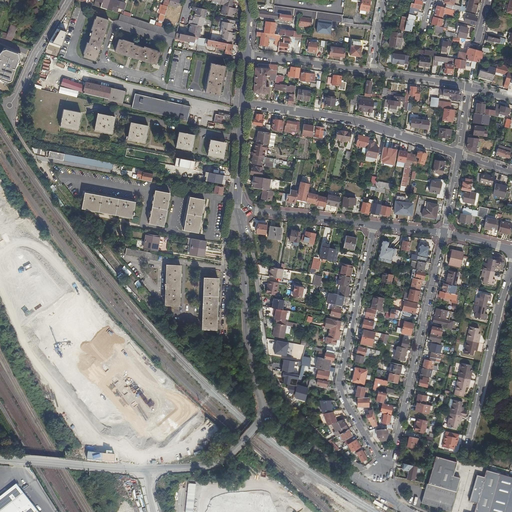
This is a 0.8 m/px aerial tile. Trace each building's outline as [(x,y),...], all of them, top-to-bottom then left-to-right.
[(96,0),(94,5),(106,9),(109,0),(96,0)] [(126,3),(115,0),(109,0),(106,9),(117,13),(118,8),(123,10),(126,3)] [(168,5),(169,0),(165,0),(164,5),(163,5),(160,4),(159,9),(161,10),(160,14),(165,15),(168,5)] [(370,0),(369,0),(361,0),(359,13),(365,14),(365,11),(368,11),(370,0)] [(418,0),(411,0),(410,6),(409,12),(409,14),(412,15),(412,12),(415,13),(415,10),(418,10),(418,8),(421,9),(422,1),(418,0)] [(451,9),(460,11),(460,10),(461,6),(453,4),(454,0),(444,0),(444,2),(447,3),(445,8),(448,9),(451,9)] [(478,3),(478,2),(469,0),(462,0),(460,10),(475,12),(477,7),(478,3)] [(235,9),(231,8),(223,6),(221,14),(233,17),(235,9)] [(325,20),(342,22),(343,18),(343,15),(274,6),(273,13),(292,15),(298,16),(300,17),(311,18),(315,19),(323,20),(324,20),(325,20)] [(445,8),(437,6),(434,15),(442,17),(445,8)] [(195,11),(194,16),(204,18),(205,18),(206,10),(192,7),(192,11),(195,11)] [(257,11),(257,15),(257,16),(279,19),(279,20),(291,21),(292,15),(273,13),(257,11)] [(464,21),(476,24),(477,19),(474,18),(475,14),(467,12),(466,16),(464,21)] [(148,23),(135,18),(130,17),(123,15),(121,14),(120,14),(118,20),(175,39),(175,38),(176,33),(176,32),(161,27),(155,25),(148,23)] [(413,19),(421,21),(422,17),(417,16),(412,15),(409,14),(408,18),(405,28),(405,31),(410,32),(413,19)] [(108,20),(96,16),(95,19),(94,19),(91,30),(92,30),(88,42),(87,42),(83,53),(84,53),(83,57),(95,61),(96,57),(97,58),(108,24),(107,23),(108,20)] [(188,24),(190,24),(201,26),(203,26),(204,18),(194,16),(193,16),(192,21),(189,20),(188,24)] [(311,18),(300,17),(299,25),(310,27),(311,18)] [(443,19),(434,17),(432,25),(436,25),(438,26),(439,23),(441,24),(443,19)] [(234,24),(235,21),(225,19),(224,22),(222,21),(221,30),(223,30),(232,32),(233,24),(234,24)] [(265,29),(257,28),(256,32),(274,34),(274,30),(276,30),(276,28),(275,28),(275,23),(265,22),(265,29)] [(188,32),(187,35),(195,37),(199,37),(200,38),(201,34),(200,34),(201,26),(190,24),(189,32),(188,32)] [(54,44),(50,55),(57,58),(68,26),(65,25),(64,28),(62,32),(61,31),(59,38),(57,38),(55,44),(54,44)] [(468,28),(460,26),(459,33),(458,36),(466,38),(468,28)] [(280,35),(298,37),(298,31),(288,30),(288,29),(286,29),(286,30),(279,29),(278,35),(280,35)] [(8,30),(8,32),(7,36),(5,39),(10,41),(12,41),(15,33),(8,30)] [(232,44),(233,44),(233,41),(234,33),(232,32),(223,30),(221,39),(220,38),(220,42),(232,44)] [(268,39),(269,37),(275,38),(275,40),(275,45),(279,45),(279,41),(280,35),(278,35),(274,34),(256,32),(256,36),(261,37),(260,46),(267,47),(268,39)] [(402,34),(391,32),(389,46),(400,48),(402,34)] [(187,35),(176,33),(175,38),(194,42),(195,37),(187,35)] [(156,64),(160,52),(156,51),(157,50),(144,46),(143,47),(133,44),(133,43),(122,39),(122,40),(118,39),(115,51),(118,52),(118,53),(152,64),(153,63),(156,64)] [(230,54),(232,44),(220,42),(208,39),(207,45),(206,45),(216,47),(225,49),(225,51),(224,53),(230,54)] [(279,45),(278,50),(290,52),(290,49),(289,49),(290,39),(284,39),(283,42),(279,41),(279,45)] [(362,40),(352,39),(350,55),(360,57),(361,51),(368,51),(368,47),(362,46),(362,40)] [(449,51),(450,47),(451,43),(449,42),(447,42),(443,41),(440,57),(447,58),(449,51)] [(317,43),(311,42),(307,42),(307,43),(308,43),(307,51),(316,53),(317,43)] [(331,46),(329,55),(333,56),(333,58),(339,59),(339,57),(344,57),(345,49),(331,46)] [(0,79),(4,82),(7,81),(11,77),(17,59),(19,57),(18,54),(15,53),(16,52),(4,47),(0,51),(0,79)] [(472,61),(475,50),(468,48),(467,54),(460,52),(458,59),(465,60),(472,61)] [(481,51),(475,50),(472,61),(476,61),(478,62),(479,57),(481,58),(483,52),(481,51)] [(44,54),(39,67),(53,72),(58,59),(44,54)] [(393,55),(392,64),(403,66),(403,65),(408,65),(409,57),(393,55)] [(420,57),(419,65),(429,67),(430,58),(420,57)] [(465,60),(458,59),(455,59),(455,67),(464,68),(465,60)] [(225,66),(211,63),(205,92),(215,94),(220,95),(225,66)] [(276,75),(278,65),(269,64),(267,69),(257,68),(255,70),(254,92),(255,93),(264,93),(268,93),(269,87),(265,86),(265,77),(269,77),(269,80),(276,80),(276,75)] [(453,65),(445,64),(444,73),(448,73),(452,73),(453,65)] [(511,74),(511,66),(497,64),(496,69),(495,71),(503,73),(502,74),(507,75),(504,86),(508,88),(509,84),(511,77),(511,74)] [(299,77),(300,68),(291,67),(290,72),(288,72),(288,76),(299,77)] [(495,71),(496,69),(489,67),(487,73),(480,71),(478,77),(492,81),(495,72),(495,71)] [(315,74),(301,72),(300,80),(310,82),(310,80),(314,81),(315,74)] [(343,90),(344,82),(340,82),(341,76),(333,75),(332,77),(328,77),(327,84),(340,86),(339,89),(343,90)] [(125,91),(87,83),(85,93),(105,98),(108,98),(108,100),(122,103),(125,91)] [(288,103),(288,104),(293,105),(296,86),(290,85),(289,87),(286,87),(286,85),(281,84),(280,86),(275,85),(275,89),(290,92),(288,99),(288,103)] [(419,101),(420,88),(410,86),(409,91),(408,94),(408,95),(415,96),(414,100),(419,101)] [(31,129),(59,134),(60,126),(63,109),(81,112),(82,113),(87,111),(86,109),(85,106),(84,106),(86,100),(36,88),(29,102),(31,129)] [(458,91),(440,88),(439,94),(452,96),(451,100),(460,101),(461,94),(458,91)] [(304,99),(309,99),(311,91),(298,89),(297,99),(304,100),(304,99)] [(151,97),(138,94),(135,94),(132,105),(132,108),(186,120),(190,106),(151,97)] [(356,104),(357,95),(351,94),(349,103),(356,104)] [(407,102),(408,95),(408,94),(404,94),(404,98),(394,96),(393,100),(400,101),(405,102),(407,102)] [(335,98),(326,96),(324,104),(334,106),(338,107),(339,101),(335,101),(335,98)] [(108,98),(105,98),(104,101),(122,106),(132,108),(132,105),(122,103),(108,100),(108,98)] [(361,99),(359,111),(371,113),(373,101),(361,99)] [(393,100),(386,99),(385,99),(384,106),(384,107),(390,108),(389,112),(398,114),(400,101),(393,100)] [(438,103),(437,107),(444,108),(450,109),(451,103),(438,101),(438,103)] [(484,109),(485,103),(477,102),(476,113),(483,114),(484,109)] [(510,108),(496,104),(495,112),(507,116),(510,108)] [(452,121),(454,110),(450,109),(444,108),(442,120),(452,121)] [(81,112),(63,109),(60,126),(77,130),(81,112)] [(94,131),(111,134),(115,117),(97,113),(94,131)] [(229,115),(223,113),(223,115),(218,114),(215,113),(213,122),(226,125),(227,119),(228,120),(229,115)] [(483,114),(476,113),(475,119),(474,118),(473,123),(482,124),(482,123),(488,124),(489,115),(483,114)] [(264,115),(257,114),(256,120),(254,120),(253,124),(262,125),(264,115)] [(410,127),(419,128),(420,120),(411,118),(410,127)] [(284,121),(273,119),(272,129),(282,130),(284,121)] [(420,120),(419,128),(427,129),(428,121),(420,120)] [(144,143),(147,126),(130,122),(127,140),(144,143)] [(312,133),(313,126),(303,124),(302,135),(312,136),(312,133)] [(484,127),(474,125),(473,134),(486,136),(487,131),(483,131),(484,127)] [(316,126),(313,126),(312,133),(315,133),(315,137),(322,138),(324,127),(316,126)] [(451,130),(440,128),(438,136),(450,138),(451,130)] [(352,132),(337,130),(335,139),(339,139),(338,141),(347,142),(346,143),(349,143),(349,141),(350,141),(352,132)] [(194,135),(178,131),(175,147),(191,150),(194,135)] [(267,145),(269,133),(265,132),(261,131),(258,131),(256,143),(267,145)] [(273,146),(276,134),(269,133),(267,145),(268,145),(273,146)] [(367,148),(369,140),(369,137),(364,136),(363,136),(358,135),(356,145),(367,148)] [(483,139),(468,137),(466,148),(468,151),(474,153),(475,149),(476,149),(477,147),(475,147),(476,140),(483,141),(483,139)] [(207,155),(223,158),(226,142),(210,139),(207,155)] [(373,157),(375,146),(373,146),(374,141),(369,140),(367,148),(365,156),(373,157)] [(256,143),(255,148),(254,148),(253,155),(263,157),(264,150),(267,150),(268,145),(267,145),(256,143)] [(388,144),(384,143),(381,160),(385,161),(385,159),(393,161),(395,150),(387,149),(388,144)] [(411,150),(413,146),(409,144),(407,151),(404,167),(403,176),(401,186),(404,186),(405,180),(408,167),(409,167),(410,162),(414,163),(415,155),(410,154),(411,150)] [(500,149),(497,149),(495,154),(508,158),(510,153),(500,149)] [(427,154),(416,151),(415,155),(414,163),(413,166),(418,167),(419,163),(424,164),(427,154)] [(48,152),(46,158),(62,161),(64,155),(48,152)] [(112,164),(64,155),(62,161),(111,171),(112,164)] [(253,155),(252,164),(261,165),(262,162),(269,163),(268,164),(264,164),(264,166),(272,167),(274,159),(263,157),(253,155)] [(196,161),(177,158),(175,166),(194,170),(196,161)] [(444,162),(435,160),(433,172),(442,174),(444,162)] [(256,168),(251,167),(250,174),(261,176),(262,168),(257,167),(256,168)] [(138,170),(137,178),(151,181),(152,173),(138,170)] [(206,180),(224,183),(225,178),(222,178),(223,174),(215,173),(204,171),(204,175),(207,175),(206,180)] [(486,175),(477,173),(476,182),(492,185),(494,177),(486,175)] [(263,189),(269,191),(271,180),(255,177),(253,188),(263,189)] [(462,181),(461,190),(470,192),(471,186),(472,187),(473,183),(471,183),(471,180),(465,178),(464,182),(462,181)] [(441,182),(432,181),(430,192),(439,193),(441,182)] [(301,201),(306,202),(308,193),(310,184),(300,182),(298,191),(296,200),(301,201)] [(213,193),(222,194),(223,186),(215,184),(213,193)] [(493,195),(504,197),(505,193),(506,190),(507,187),(495,184),(493,195)] [(269,191),(263,189),(261,199),(271,201),(273,191),(269,191)] [(169,192),(155,190),(148,223),(163,226),(169,192)] [(286,194),(285,202),(289,203),(290,202),(295,203),(296,202),(296,200),(298,191),(290,190),(289,194),(286,194)] [(134,201),(84,191),(81,207),(131,217),(132,214),(133,214),(134,212),(132,211),(134,201)] [(474,192),(470,192),(470,193),(464,192),(464,196),(463,198),(463,202),(474,204),(476,193),(474,192)] [(308,193),(306,202),(315,204),(317,196),(317,195),(308,193)] [(326,204),(338,207),(340,197),(328,195),(327,199),(326,204)] [(204,199),(189,196),(182,229),(197,232),(204,199)] [(315,204),(315,205),(325,207),(326,204),(327,199),(317,196),(315,204)] [(356,199),(343,197),(342,206),(352,208),(353,203),(355,203),(356,199)] [(362,202),(360,212),(368,214),(369,209),(371,210),(373,203),(373,200),(369,200),(368,204),(367,203),(362,202)] [(413,204),(405,203),(396,202),(395,213),(411,215),(413,204)] [(371,210),(370,213),(378,215),(380,205),(376,204),(377,204),(373,203),(371,210)] [(427,210),(423,209),(422,216),(436,219),(438,205),(428,203),(427,210)] [(389,216),(391,208),(381,206),(380,214),(389,216)] [(482,219),(485,220),(488,208),(479,207),(477,216),(482,217),(482,219)] [(461,213),(460,217),(459,222),(470,224),(472,215),(469,214),(461,213)] [(485,220),(483,228),(489,229),(489,227),(492,228),(498,229),(500,221),(486,218),(485,220)] [(498,229),(498,232),(502,233),(503,231),(509,233),(511,224),(500,221),(498,229)] [(16,242),(10,248),(94,340),(99,336),(164,407),(178,394),(113,323),(110,325),(18,224),(8,234),(16,242)] [(256,233),(265,234),(267,225),(258,224),(256,233)] [(281,229),(270,227),(268,238),(279,239),(281,229)] [(298,245),(300,231),(296,230),(296,231),(291,230),(289,240),(293,241),(292,244),(298,245)] [(315,234),(306,232),(305,235),(302,235),(301,241),(313,244),(315,234)] [(158,235),(145,233),(143,247),(156,250),(158,235)] [(356,238),(346,236),(343,248),(353,250),(356,238)] [(192,237),(189,253),(203,256),(205,240),(192,237)] [(399,249),(401,240),(391,238),(389,247),(399,249)] [(379,258),(378,261),(391,264),(391,261),(393,255),(394,255),(396,249),(394,249),(388,247),(389,242),(382,241),(379,251),(380,251),(380,253),(379,253),(378,258),(379,258)] [(410,243),(404,241),(404,244),(402,244),(401,249),(408,250),(410,243)] [(425,263),(426,263),(429,247),(420,244),(417,256),(416,261),(425,263)] [(326,260),(328,248),(322,246),(320,258),(326,260)] [(159,253),(126,247),(125,254),(157,260),(159,253)] [(335,249),(328,248),(326,260),(333,261),(334,254),(335,249)] [(460,260),(461,260),(463,252),(452,249),(450,257),(460,260)] [(313,257),(311,268),(316,270),(319,258),(313,257)] [(460,260),(450,257),(448,265),(458,267),(460,260)] [(484,262),(483,269),(494,272),(495,265),(498,266),(499,260),(489,258),(488,263),(484,262)] [(414,260),(412,260),(410,268),(412,269),(424,271),(425,263),(416,261),(414,260)] [(349,277),(352,266),(342,263),(340,275),(349,277)] [(180,265),(166,264),(165,282),(164,282),(164,285),(165,285),(164,304),(179,304),(180,265)] [(271,271),(270,277),(280,279),(282,269),(280,269),(275,268),(271,267),(270,271),(271,271)] [(424,276),(425,271),(424,271),(412,269),(410,277),(411,277),(422,280),(423,280),(424,280),(425,276),(424,276)] [(494,272),(483,269),(481,276),(484,277),(483,282),(494,285),(495,279),(492,279),(494,272)] [(448,271),(445,283),(455,286),(457,278),(458,273),(448,271)] [(383,273),(381,282),(387,284),(388,284),(389,279),(391,279),(392,275),(383,273)] [(315,275),(313,285),(319,286),(321,281),(322,277),(315,275)] [(348,283),(349,277),(340,275),(337,285),(339,285),(347,287),(348,283)] [(218,278),(204,277),(202,328),(216,328),(218,278)] [(410,289),(419,291),(422,280),(411,277),(410,282),(412,282),(410,289)] [(276,295),(278,283),(268,281),(265,294),(276,295)] [(443,288),(442,292),(448,293),(450,293),(452,286),(443,284),(442,288),(443,288)] [(303,287),(294,285),(292,291),(293,291),(292,296),(301,298),(303,287)] [(348,297),(350,287),(347,287),(339,285),(337,294),(344,296),(348,297)] [(413,299),(417,300),(419,292),(409,289),(407,300),(412,301),(413,299)] [(442,292),(440,291),(439,296),(452,299),(451,303),(453,303),(452,308),(455,308),(456,304),(457,304),(458,300),(456,300),(457,295),(450,293),(448,293),(442,292)] [(476,297),(475,304),(486,307),(487,300),(490,300),(491,295),(481,292),(479,297),(476,297)] [(342,302),(344,296),(337,294),(334,294),(333,300),(332,304),(341,306),(342,302)] [(383,298),(374,296),(371,309),(376,310),(380,310),(383,298)] [(272,308),(282,310),(284,301),(273,299),(272,308)] [(402,311),(407,312),(407,311),(415,313),(416,309),(416,307),(417,304),(405,301),(402,311)] [(341,309),(341,306),(332,304),(330,315),(339,317),(340,312),(338,312),(339,309),(341,309)] [(486,307),(475,304),(473,311),(476,312),(475,317),(486,319),(487,314),(484,313),(485,310),(486,307)] [(371,309),(367,308),(364,319),(373,321),(376,310),(371,309)] [(449,320),(451,312),(436,308),(435,312),(436,313),(435,317),(444,319),(449,320)] [(410,316),(410,313),(407,312),(402,311),(391,309),(390,313),(389,317),(398,319),(399,320),(401,314),(405,314),(404,315),(410,316)] [(276,320),(285,321),(286,313),(274,310),(273,314),(275,314),(274,319),(276,320)] [(451,329),(453,321),(449,320),(444,319),(444,320),(434,317),(433,323),(442,325),(442,326),(451,329)] [(338,331),(341,321),(327,318),(325,328),(330,329),(338,331)] [(364,319),(363,319),(361,329),(363,329),(371,331),(373,321),(364,319)] [(401,333),(409,335),(411,327),(413,327),(413,325),(412,325),(412,324),(404,322),(404,321),(399,320),(398,319),(397,327),(398,327),(396,332),(401,333)] [(285,321),(276,320),(273,336),(284,338),(286,326),(296,328),(297,324),(285,321)] [(430,333),(440,336),(442,329),(432,326),(430,333)] [(466,340),(478,342),(479,337),(477,336),(477,334),(479,328),(469,326),(466,340)] [(338,340),(340,331),(338,331),(330,329),(328,337),(337,339),(338,340)] [(371,331),(363,329),(360,343),(371,346),(375,332),(371,331)] [(406,348),(407,348),(409,340),(408,340),(409,335),(401,333),(398,346),(406,348)] [(439,345),(441,336),(440,336),(430,333),(429,338),(432,339),(431,343),(439,345)] [(335,345),(337,339),(328,337),(326,337),(325,343),(335,345)] [(274,340),(273,354),(286,355),(287,341),(274,340)] [(477,347),(478,342),(466,340),(463,353),(473,355),(474,350),(474,347),(477,347)] [(441,345),(439,345),(431,343),(429,351),(431,352),(438,353),(438,351),(440,351),(441,345)] [(366,348),(358,346),(357,350),(357,352),(356,355),(363,356),(364,357),(366,348)] [(403,361),(406,348),(398,346),(397,346),(394,359),(403,361)] [(333,355),(334,352),(326,350),(326,353),(325,353),(324,358),(330,360),(333,360),(334,355),(333,355)] [(433,362),(438,363),(440,354),(438,353),(431,352),(429,361),(433,362)] [(363,356),(356,355),(354,362),(362,363),(363,356)] [(334,372),(335,369),(330,367),(330,364),(329,364),(330,360),(324,358),(318,357),(315,368),(316,368),(329,371),(334,372)] [(432,370),(436,371),(437,366),(433,366),(433,362),(429,361),(424,359),(422,368),(432,370)] [(294,366),(295,362),(287,361),(286,364),(285,369),(285,372),(293,374),(294,366)] [(381,362),(379,370),(381,371),(386,372),(388,367),(388,363),(381,362)] [(389,372),(399,375),(401,365),(392,363),(390,368),(389,372)] [(458,376),(470,379),(471,374),(469,373),(469,370),(470,365),(461,363),(458,376)] [(327,380),(329,371),(316,368),(314,374),(317,374),(316,378),(327,380)] [(366,370),(355,368),(353,376),(352,381),(363,384),(366,370)] [(429,378),(432,370),(422,368),(420,375),(425,376),(425,377),(429,378)] [(387,381),(397,383),(398,379),(398,377),(399,375),(389,372),(387,381)] [(454,395),(463,397),(465,387),(466,384),(469,384),(470,379),(458,376),(454,395)] [(427,387),(429,378),(425,377),(422,377),(422,380),(419,379),(418,385),(427,387)] [(387,381),(375,378),(372,389),(376,390),(378,383),(386,385),(387,381)] [(364,387),(357,386),(355,396),(363,397),(364,387)] [(376,390),(372,389),(373,392),(377,393),(375,401),(382,403),(383,403),(384,398),(385,398),(386,392),(385,392),(376,390)] [(59,407),(76,394),(74,391),(64,400),(62,398),(56,404),(59,407)] [(425,404),(427,396),(418,394),(416,402),(425,404)] [(357,398),(357,407),(368,407),(368,398),(357,398)] [(461,416),(466,417),(466,413),(465,413),(466,411),(463,411),(460,410),(461,407),(462,402),(460,401),(461,400),(453,398),(453,400),(450,411),(450,413),(461,416)] [(188,409),(163,434),(166,437),(160,442),(165,446),(170,441),(175,446),(204,416),(188,400),(184,405),(188,409)] [(322,414),(323,413),(332,412),(331,406),(330,401),(319,400),(322,414)] [(428,414),(429,405),(425,404),(416,402),(414,411),(428,414)] [(390,415),(392,405),(383,403),(382,403),(380,413),(383,413),(390,415)] [(365,415),(367,418),(374,416),(373,416),(371,408),(367,409),(368,412),(366,413),(367,414),(365,415)] [(323,413),(327,425),(331,424),(336,422),(333,411),(332,412),(323,413)] [(388,424),(390,415),(383,413),(381,423),(388,424)] [(460,421),(461,416),(450,413),(447,427),(456,429),(457,423),(458,420),(460,421)] [(374,416),(367,418),(371,426),(376,425),(374,416)] [(414,429),(425,431),(427,421),(417,419),(414,429)] [(336,436),(340,434),(348,429),(342,420),(337,422),(336,422),(331,424),(335,431),(333,432),(336,436)] [(348,429),(340,434),(343,440),(351,435),(348,429)] [(376,430),(376,434),(380,440),(385,439),(387,434),(387,429),(376,430)] [(457,442),(459,434),(446,431),(442,447),(454,450),(455,445),(456,442),(457,442)] [(415,452),(418,439),(409,437),(406,447),(412,448),(411,451),(415,452)] [(357,442),(360,440),(359,438),(346,446),(347,448),(352,445),(353,445),(350,447),(353,451),(360,447),(357,442)] [(328,441),(337,451),(340,449),(331,439),(328,441)] [(116,441),(115,450),(133,451),(134,442),(116,441)] [(361,450),(356,453),(361,462),(366,459),(361,450)] [(436,456),(428,484),(456,492),(460,478),(453,476),(457,462),(436,456)] [(417,467),(402,463),(401,469),(408,470),(407,473),(408,473),(407,478),(406,479),(414,481),(414,480),(417,467)] [(489,511),(500,474),(488,471),(489,468),(487,468),(484,477),(477,475),(469,501),(477,503),(473,511),(489,511)] [(511,511),(511,477),(500,474),(489,511),(511,511)] [(428,484),(427,483),(421,503),(451,511),(456,492),(428,484)] [(36,511),(15,484),(0,495),(0,511),(36,511)] [(195,511),(285,511),(288,497),(199,486),(195,511)]
